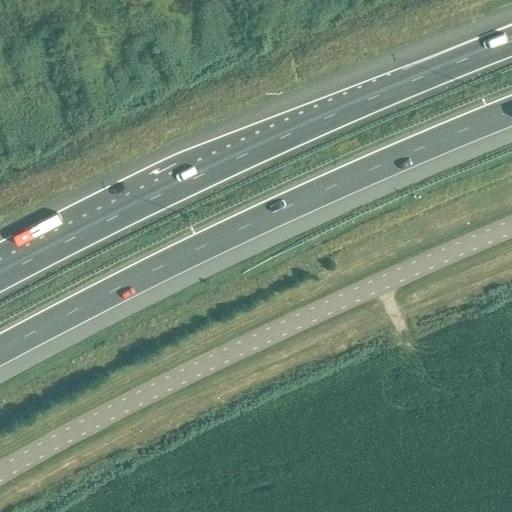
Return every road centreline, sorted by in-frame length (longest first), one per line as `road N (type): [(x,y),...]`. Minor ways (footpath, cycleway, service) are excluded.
road 1 (unclassified): [(0,477),(270,331),(511,228)]
road 2 (motorway): [(0,351),(213,238),(511,111)]
road 3 (motorway): [(511,43),(190,180),(0,273)]
road 4 (track): [(19,511),(197,410),(511,277)]
